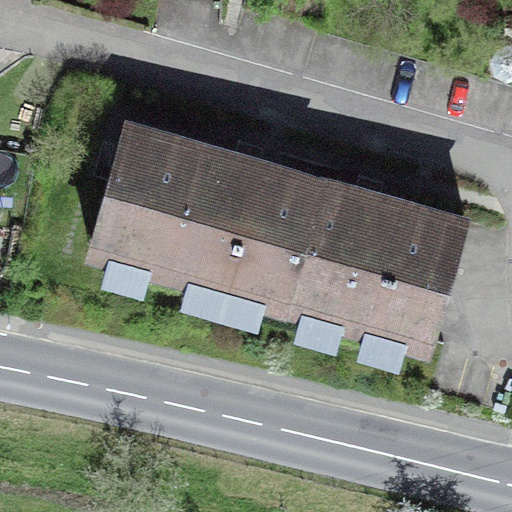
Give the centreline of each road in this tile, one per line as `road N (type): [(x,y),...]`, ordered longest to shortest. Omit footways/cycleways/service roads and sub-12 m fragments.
road 1 (residential): [(511,170),(0,21)]
road 2 (secondary): [(511,484),(0,367)]
